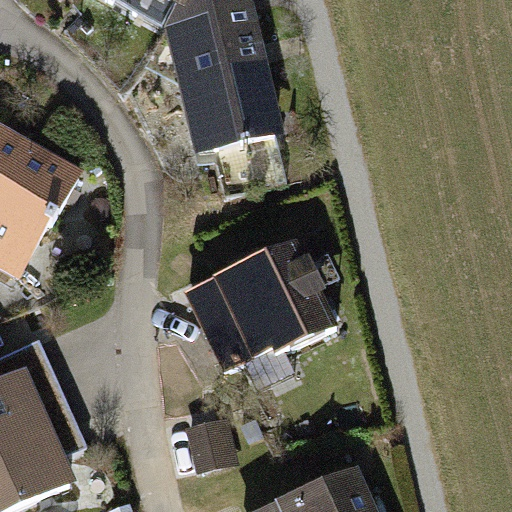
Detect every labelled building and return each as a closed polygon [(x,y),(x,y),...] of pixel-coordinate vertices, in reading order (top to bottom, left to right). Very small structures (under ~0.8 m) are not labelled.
[(150,2),(181,19),(191,0),(93,0),(138,24),(150,2)] [(249,4),(242,0),(191,0),(181,19),(167,41),(194,164),(284,145),(249,4)] [(0,274),(19,285),(80,177),(2,133),(0,136),(0,274)] [(292,251),(185,305),(223,380),(274,355),(277,362),(333,334),(292,251)] [(0,288),(0,321),(15,311),(0,288)] [(0,511),(27,511),(74,491),(62,465),(86,454),(37,348),(0,365),(0,511)] [(227,421),(187,431),(198,478),(238,468),(227,421)] [(362,511),(349,485),(296,511),(362,511)]
